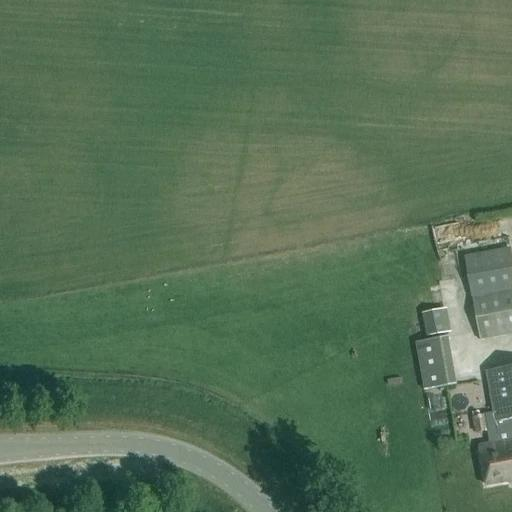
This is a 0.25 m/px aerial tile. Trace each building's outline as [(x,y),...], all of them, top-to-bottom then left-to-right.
[(472,298),(480,341),(511,335),(511,260),(510,250),(465,258),(472,298)] [(446,312),(423,316),(427,339),(450,335),(446,312)] [(457,386),(448,339),(416,344),(425,392),(457,386)] [(488,433),(491,447),(511,442),(511,368),(487,373),(494,415),(479,417),(479,414),(473,415),(477,435),(488,433)] [(511,442),(491,447),(479,449),(486,488),(511,483),(511,487),(511,486),(511,442)]
